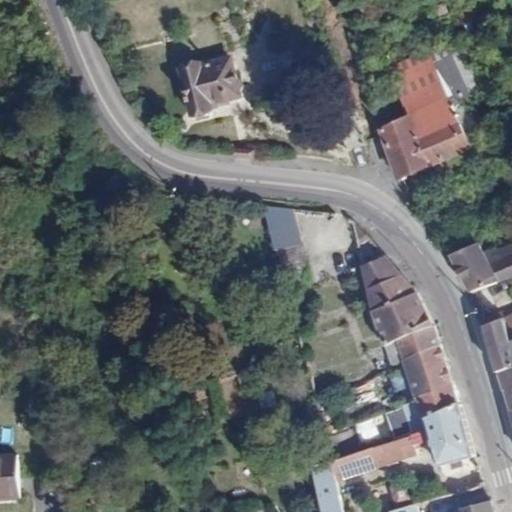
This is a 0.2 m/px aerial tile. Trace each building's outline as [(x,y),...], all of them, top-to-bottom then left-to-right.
[(382,130),(400,180),(471,148),(452,106),(470,97),(450,51),(432,59),(433,63),(393,81),(410,118),(382,130)] [(228,55),(181,69),(195,116),(215,111),(212,101),(239,93),(228,55)] [(346,154),(365,147),(355,116),(336,123),(346,154)] [(293,209),(264,206),(285,283),(306,276),(302,266),(308,264),(293,209)] [(354,219),(352,218),(374,313),(393,366),(405,361),(440,346),(430,315),(418,293),(354,219)] [(450,249),(452,257),(473,294),(511,276),(511,256),(494,265),(491,257),(486,259),(480,245),(470,250),(466,241),(450,249)] [(494,265),(511,256),(511,247),(497,254),(491,241),(480,245),(486,259),(491,257),(494,265)] [(499,373),(511,367),(511,316),(485,327),(499,373)] [(453,385),(440,346),(405,361),(418,400),(453,385)] [(511,367),(499,373),(506,392),(511,389),(511,367)] [(418,400),(403,405),(412,435),(431,429),(429,420),(460,406),(453,385),(418,400)] [(431,429),(435,440),(441,464),(475,453),(460,406),(429,420),(431,429)] [(335,461),(316,466),(327,511),(345,511),(338,480),(417,454),(415,446),(435,440),(431,429),(412,435),(358,453),(335,461)] [(352,432),(329,439),(335,461),(358,453),(352,432)] [(18,454),(0,455),(0,499),(20,498),(18,454)] [(407,482),(393,487),(397,503),(412,500),(407,482)] [(496,511),(492,501),(457,511),(496,511)]
